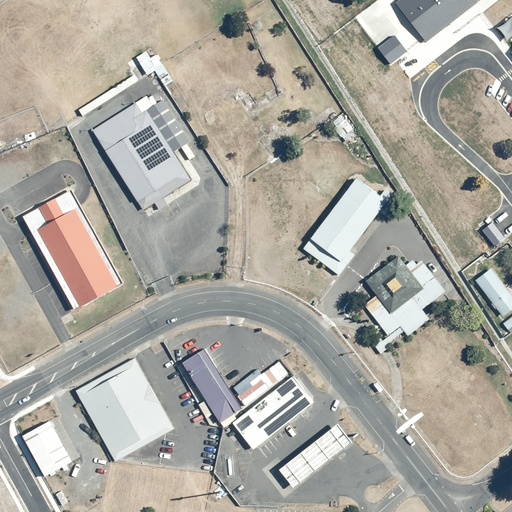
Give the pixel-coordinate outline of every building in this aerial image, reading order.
[(334,0),(304,0),(325,27),(344,12),(334,0)] [(399,0),(395,4),(425,42),(478,0),(399,0)] [(165,86),(174,81),(165,65),(163,66),(156,54),(141,64),(148,75),(155,71),(165,86)] [(468,107),(436,67),(420,79),(433,95),(411,112),(425,129),(446,112),(452,119),(468,107)] [(79,110),(83,116),(138,81),(135,75),(79,110)] [(398,95),(381,108),(471,227),(466,231),(481,251),(486,247),(491,253),(509,240),(398,95)] [(183,174),(130,99),(84,131),(137,206),(183,174)] [(333,122),(336,127),(335,128),(341,138),(343,137),(346,142),(355,137),(351,131),(354,129),(347,119),(345,121),(342,115),(333,122)] [(511,163),(477,121),(465,129),(469,134),(465,137),(474,149),(453,165),(467,183),(487,167),(500,183),(511,173),(511,172),(507,166),(511,163)] [(348,176),(292,246),(324,271),(380,201),(348,176)] [(118,280),(63,184),(13,212),(68,308),(118,280)] [(511,184),(505,189),(511,196),(489,213),(504,232),(508,229),(510,231),(511,228),(511,184)] [(368,290),(356,299),(380,331),(437,288),(413,256),(403,264),(391,249),(356,275),(368,290)] [(511,303),(511,279),(494,256),(474,272),(504,310),(511,303)] [(511,314),(501,322),(507,330),(511,326),(511,314)] [(136,357),(78,388),(117,462),(164,437),(176,432),(136,357)] [(286,371),(226,419),(248,446),(308,399),(286,371)] [(43,415),(16,430),(39,472),(66,458),(43,415)] [(345,439),(331,421),(273,467),(288,485),(345,439)]
